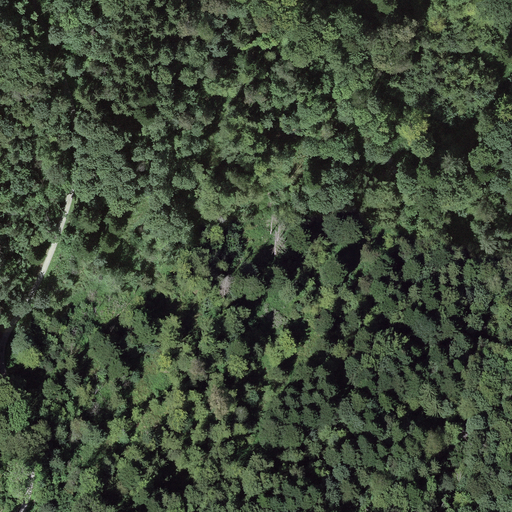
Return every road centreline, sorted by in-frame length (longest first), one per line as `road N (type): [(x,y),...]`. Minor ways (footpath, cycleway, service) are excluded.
road 1 (track): [(3,343),(51,250),(74,173),(71,102),(35,0)]
road 2 (track): [(367,511),(511,393)]
road 3 (track): [(22,511),(31,452),(5,380),(3,343)]
